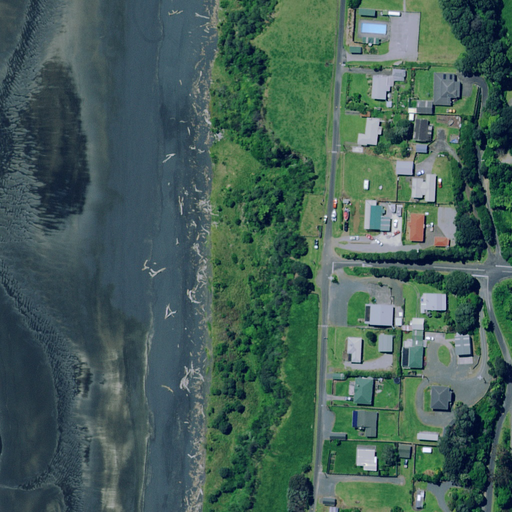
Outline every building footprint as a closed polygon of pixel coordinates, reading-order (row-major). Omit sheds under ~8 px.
[(368,13),(353,12),(352,22),(368,23),(368,13)] [(406,70),(393,70),(393,76),(373,75),(372,99),(386,99),(386,91),(391,91),(391,86),(393,87),(394,81),(405,81),(406,70)] [(455,82),(456,74),(435,73),(433,104),(451,105),(451,98),(458,98),(459,82),(455,82)] [(433,101),(418,101),(417,113),(433,114),(433,101)] [(380,120),(369,119),(368,127),(365,126),(365,134),(360,134),(359,144),(377,146),(378,133),(383,134),(383,128),(379,127),(380,120)] [(427,120),(416,120),(415,141),(432,141),(432,135),(432,126),(427,126),(427,120)] [(427,153),(427,145),(416,145),(416,152),(427,153)] [(414,162),(397,162),(397,174),(413,175),(414,162)] [(423,179),(412,179),(412,198),(423,198),(423,195),(426,195),(426,201),(435,201),(435,175),(427,175),(427,179),(427,182),(423,182),(423,179)] [(381,217),(382,206),(377,205),(377,201),(367,200),(366,229),(390,230),(390,217),(381,217)] [(424,214),(411,214),(411,222),(409,222),(408,227),(411,227),(410,241),(423,241),(424,214)] [(448,238),(434,237),(434,246),(448,247),(448,238)] [(442,310),(447,310),(447,295),(442,294),(435,294),(424,294),(424,303),(422,303),(421,313),(428,313),(428,310),(435,310),(442,310)] [(393,306),(367,305),(366,324),(393,325),(393,306)] [(402,325),(402,330),(425,331),(425,319),(413,318),(413,326),(402,325)] [(424,346),(424,332),(413,331),(413,341),(404,341),(403,367),(423,368),(423,347),(424,346)] [(393,336),(378,335),(378,351),(393,352),(393,336)] [(471,336),(457,336),(457,355),(471,355),(471,336)] [(362,338),(349,338),(348,362),(361,362),(362,338)] [(349,381),(348,395),(355,395),(354,404),(371,405),(374,379),(357,378),(356,382),(349,381)] [(452,401),(452,392),(450,392),(451,387),(432,386),(431,409),(449,410),(450,401),(452,401)] [(376,436),(377,411),(354,411),(354,428),(366,428),(366,436),(376,436)] [(410,446),(400,445),(399,457),(409,458),(410,446)] [(375,471),(376,464),(376,457),(374,457),(374,449),(357,449),(356,466),(364,467),(364,471),(375,471)] [(424,492),(417,491),(416,507),(423,508),(424,492)]
